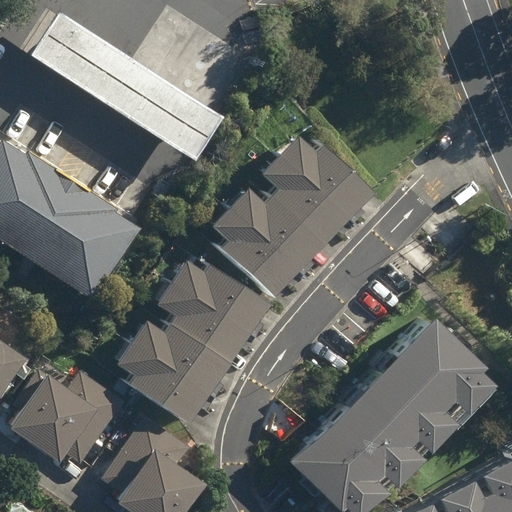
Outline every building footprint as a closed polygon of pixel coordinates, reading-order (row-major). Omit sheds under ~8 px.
[(31,53),(196,156),(223,112),(59,8),(31,53)] [(218,242),(265,287),(362,183),(316,140),(307,149),(291,134),(259,168),(276,184),(260,200),(243,184),(207,222),(224,237),(218,242)] [(0,142),(0,236),(94,296),(140,225),(117,210),(118,208),(28,151),(26,154),(2,139),(0,142)] [(126,378),(180,414),(259,297),(207,261),(199,271),(182,259),(155,298),(174,311),(161,330),(141,316),(112,359),(130,371),(126,378)] [(410,322),(269,465),(316,511),(321,511),(324,510),(326,511),(345,511),(362,496),(349,483),(358,474),(370,486),(395,461),(383,449),(392,439),(403,450),(429,424),(416,412),(430,399),(443,412),(468,387),(454,374),(458,369),(410,322)] [(0,340),(0,378),(17,352),(0,340)] [(75,458),(117,399),(76,370),(63,388),(42,373),(7,422),(54,455),(60,447),(75,458)] [(183,445),(142,415),(98,476),(118,489),(112,497),(132,511),(174,511),(198,480),(172,461),(183,445)] [(511,511),(511,449),(507,452),(511,461),(511,471),(501,477),(492,461),(459,479),(468,495),(457,501),(447,484),(417,500),(423,511),(406,511),(405,508),(397,511),(511,511)]
